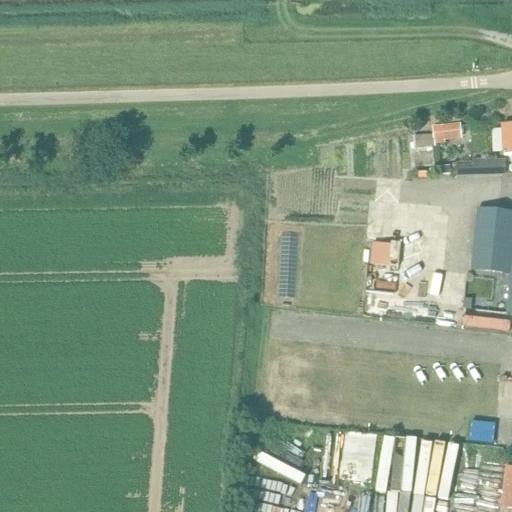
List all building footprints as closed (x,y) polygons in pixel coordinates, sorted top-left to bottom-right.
[(413,145),(433,144),(462,141),(460,124),(442,126),(432,127),(433,137),(413,138),(413,145)] [(503,157),(511,156),(511,125),(502,126),(503,157)] [(471,162),(470,167),(456,167),(455,178),(502,177),(501,161),(471,162)] [(475,231),(471,271),(502,275),(501,288),(509,289),(506,315),(511,316),(511,214),(477,211),(475,231)] [(371,486),(376,438),(346,434),(341,482),(371,486)] [(292,443),(289,453),(312,462),(316,453),(292,443)] [(511,511),(511,468),(505,467),(500,510),(511,511)] [(374,485),(374,500),(390,500),(390,484),(374,485)] [(312,492),(306,511),(329,511),(333,497),(312,492)]
